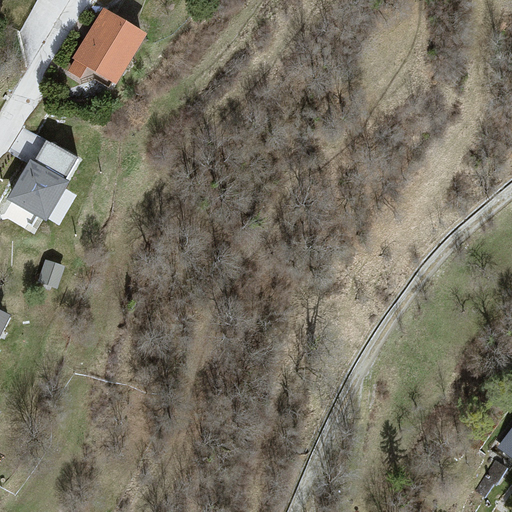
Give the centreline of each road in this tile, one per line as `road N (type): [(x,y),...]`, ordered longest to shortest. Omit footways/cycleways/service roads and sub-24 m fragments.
road 1 (track): [(511,197),(456,247),(385,337),(305,511)]
road 2 (residential): [(0,135),(80,0)]
